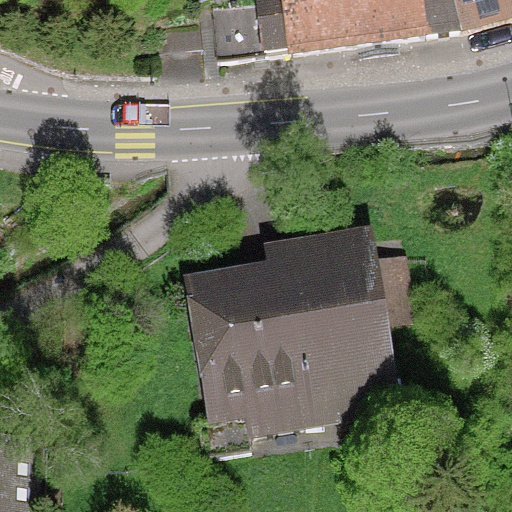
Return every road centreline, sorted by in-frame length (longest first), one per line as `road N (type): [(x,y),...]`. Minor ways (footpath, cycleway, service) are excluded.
road 1 (residential): [(229,127),(210,178),(161,233),(0,324)]
road 2 (secondary): [(229,127),(424,108),(511,90)]
road 3 (secondary): [(55,122),(140,132),(229,127)]
